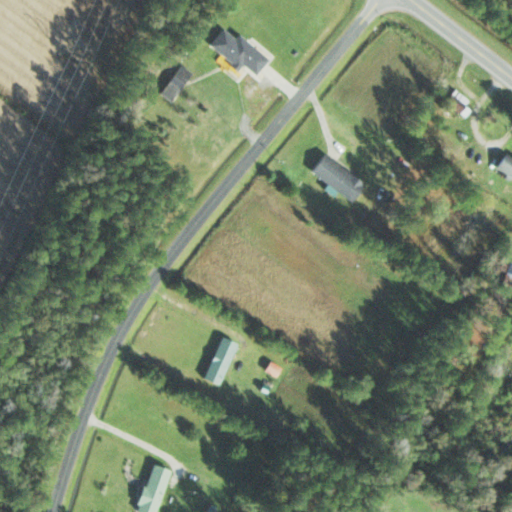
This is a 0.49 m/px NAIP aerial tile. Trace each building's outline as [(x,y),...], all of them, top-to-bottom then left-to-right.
[(236,36),(234,39),(221,28),(207,47),(237,70),(240,65),(254,76),(267,59),(236,36)] [(158,94),(171,103),(192,74),(179,65),(158,94)] [(462,113),(465,97),(449,93),(445,110),(462,113)] [(494,168),(511,179),(511,157),(505,153),(494,168)] [(309,172),(326,183),(321,190),(335,199),(338,194),(351,203),(364,183),(320,155),(309,172)] [(511,254),(507,253),(499,274),(511,279),(511,254)] [(237,345),(221,337),(201,378),(217,385),(237,345)] [(134,511),(155,511),(169,471),(150,465),(134,511)]
